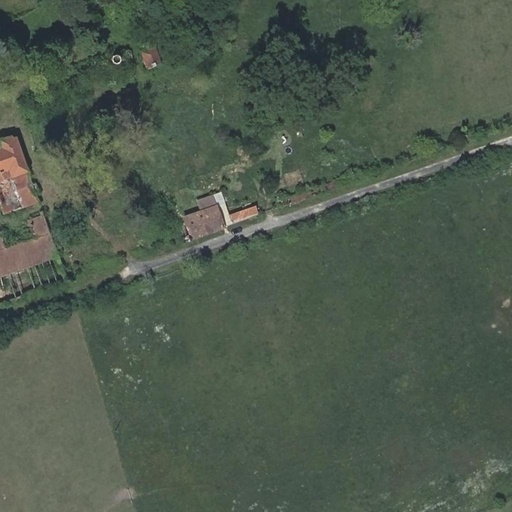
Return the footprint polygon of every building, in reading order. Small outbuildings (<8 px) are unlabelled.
[(155,46),(140,50),(146,67),(160,63),(155,46)] [(110,58),(112,63),(113,64),(115,70),(122,67),(120,61),(121,60),(119,55),(115,53),(111,55),(110,58)] [(0,139),(0,146),(1,149),(0,149),(0,206),(3,216),(40,203),(19,143),(18,143),(15,135),(0,139)] [(350,185),(360,181),(357,174),(347,177),(350,185)] [(276,209),(350,185),(347,177),(277,200),(278,202),(275,204),(276,209)] [(197,206),(199,211),(216,206),(223,226),(229,224),(221,198),(214,201),(197,206)] [(199,211),(184,216),(191,236),(223,226),(216,206),(199,211)] [(242,220),(258,215),(255,206),(239,211),(242,220)] [(231,214),(233,223),(242,220),(239,211),(231,214)] [(0,302),(65,281),(42,216),(14,225),(20,242),(0,248),(0,302)]
